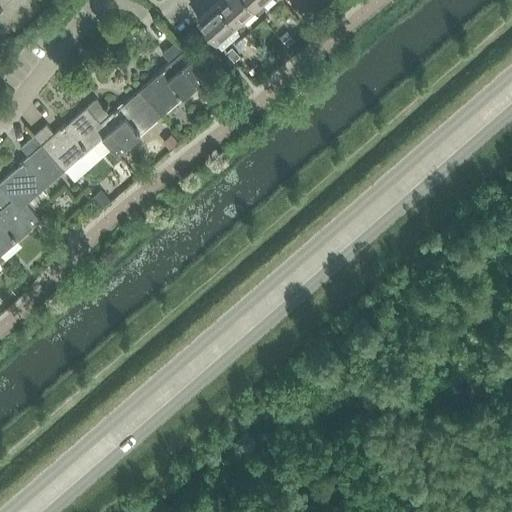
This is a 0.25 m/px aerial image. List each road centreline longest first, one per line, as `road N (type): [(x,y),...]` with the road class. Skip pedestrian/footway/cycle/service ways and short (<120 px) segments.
road 1 (secondary): [(511,78),(6,511)]
road 2 (secondary): [(48,511),(511,115)]
road 3 (residential): [(0,133),(102,0)]
